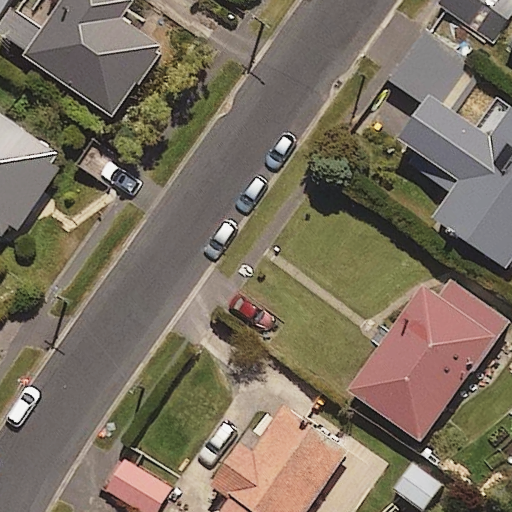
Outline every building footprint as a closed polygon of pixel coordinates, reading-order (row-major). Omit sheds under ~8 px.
[(0,0),(0,22),(15,0),(0,0)] [(138,6),(129,0),(49,0),(49,1),(47,0),(33,0),(7,37),(119,118),(168,50),(127,21),(138,6)] [(511,0),(443,0),(441,4),(490,38),(511,7),(511,0)] [(448,116),(479,75),(419,30),(382,79),(427,112),(399,153),(457,193),(435,225),(506,275),(511,266),(511,114),(499,105),(477,136),(448,116)] [(72,162),(0,110),(0,230),(15,241),(72,162)] [(508,328),(436,274),(349,392),(421,446),(508,328)] [(309,511),(347,459),(282,413),(263,440),(255,434),(216,489),(234,502),(227,511),(309,511)] [(158,511),(171,492),(123,463),(106,491),(141,511),(158,511)] [(422,511),(443,488),(416,464),(395,489),(421,511),(422,511)]
